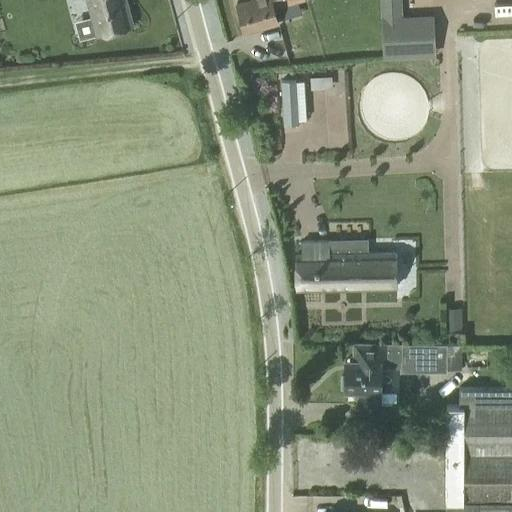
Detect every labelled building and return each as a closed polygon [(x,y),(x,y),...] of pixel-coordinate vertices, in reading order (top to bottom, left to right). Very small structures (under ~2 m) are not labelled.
[(86,0),(95,33),(132,24),(126,0),(86,0)] [(238,0),(236,1),(244,29),(278,19),(275,8),(303,0),(238,0)] [(402,0),(378,0),(379,59),(437,58),(436,16),(403,17),(402,0)] [(393,286),(393,252),(328,252),(328,239),(301,239),(301,253),(295,253),(295,286),(393,286)] [(355,388),(354,404),(397,405),(397,371),(460,372),(461,343),(352,342),(352,357),(344,356),(343,388),(355,388)] [(511,511),(511,387),(461,387),(461,404),(446,404),(444,511),(511,511)]
